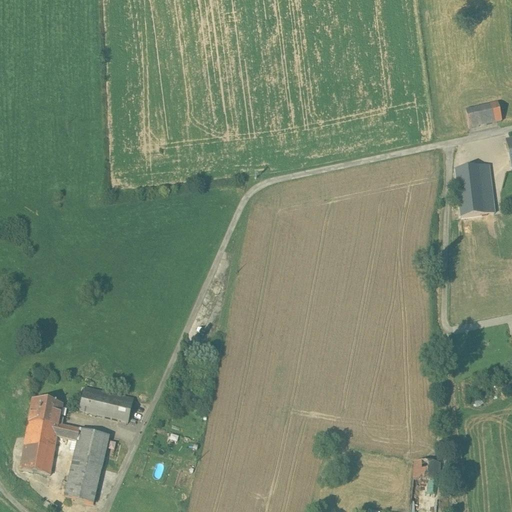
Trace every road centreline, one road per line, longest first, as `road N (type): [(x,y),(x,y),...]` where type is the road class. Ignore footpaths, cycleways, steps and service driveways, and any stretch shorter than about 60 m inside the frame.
road 1 (unclassified): [(511,128),(251,190),(107,511)]
road 2 (track): [(445,328),(460,511)]
